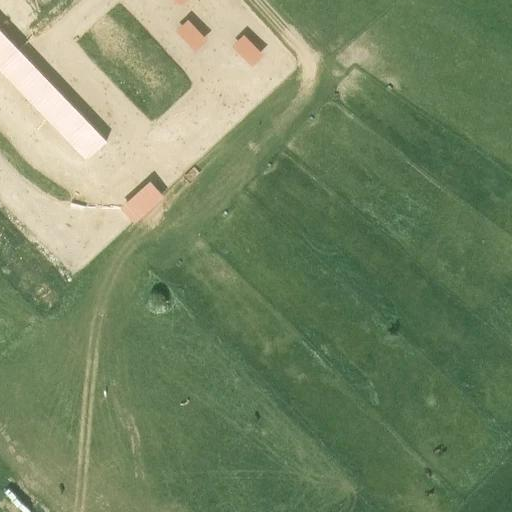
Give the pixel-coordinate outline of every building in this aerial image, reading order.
[(172,0),(181,9),(189,0),(172,0)] [(188,21),(175,32),(196,53),(207,42),(188,21)] [(0,29),(0,71),(87,163),(109,143),(0,29)] [(264,57),(243,36),(232,48),(252,67),(264,57)] [(150,183),(120,210),(135,225),(165,198),(150,183)]
